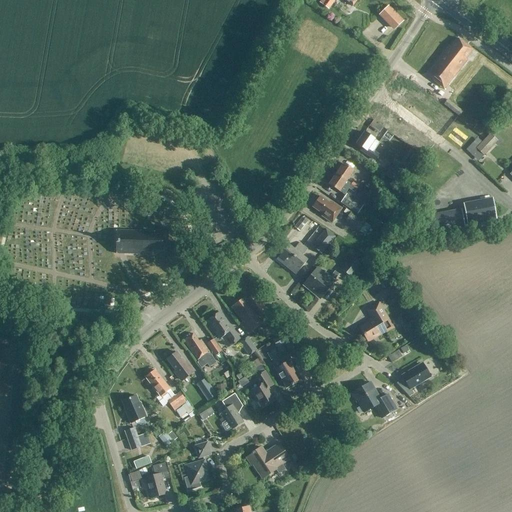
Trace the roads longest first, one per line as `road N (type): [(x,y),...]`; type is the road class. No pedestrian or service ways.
road 1 (residential): [(171,511),(220,497),(227,449),(369,362),(311,323),(245,256)]
road 2 (tertiary): [(245,256),(300,195),(434,0)]
road 3 (tertiary): [(97,397),(135,340),(245,256)]
road 4 (tertiary): [(35,511),(97,397)]
